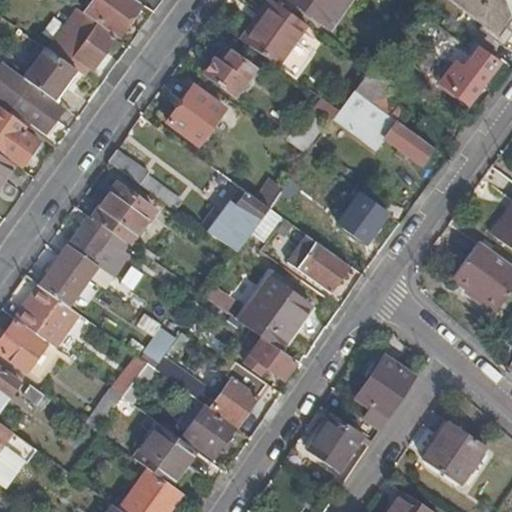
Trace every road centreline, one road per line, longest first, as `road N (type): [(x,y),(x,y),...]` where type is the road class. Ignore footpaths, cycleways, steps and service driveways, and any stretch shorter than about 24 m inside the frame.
road 1 (residential): [(0,268),(191,0)]
road 2 (residential): [(222,511),(374,299)]
road 3 (residential): [(374,299),(511,109)]
road 4 (residential): [(374,299),(452,351),(511,408)]
